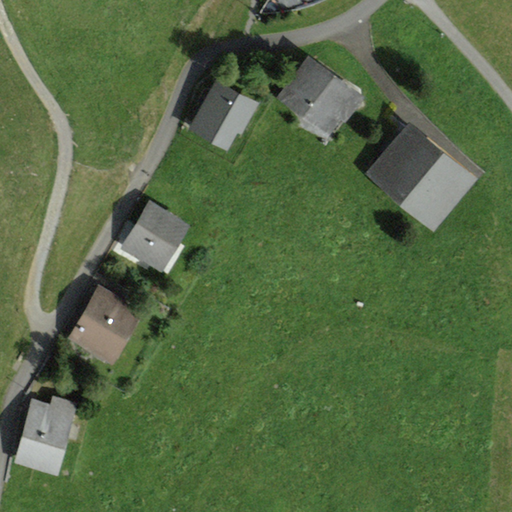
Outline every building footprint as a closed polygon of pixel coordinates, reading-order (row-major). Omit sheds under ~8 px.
[(327,127),(353,90),(309,59),(283,95),(327,127)] [(208,99),(193,124),(225,142),(235,124),(239,126),(253,101),(221,84),(212,101),(208,99)] [(464,176),(411,131),(397,147),(391,141),(384,149),(391,155),(379,169),(432,214),(464,176)] [(150,204),(127,243),(144,253),(147,248),(163,257),(183,223),(150,204)] [(99,289),(74,332),(109,352),(134,309),(99,289)] [(35,404),(20,456),(54,466),(73,404),(55,399),(52,409),(35,404)]
